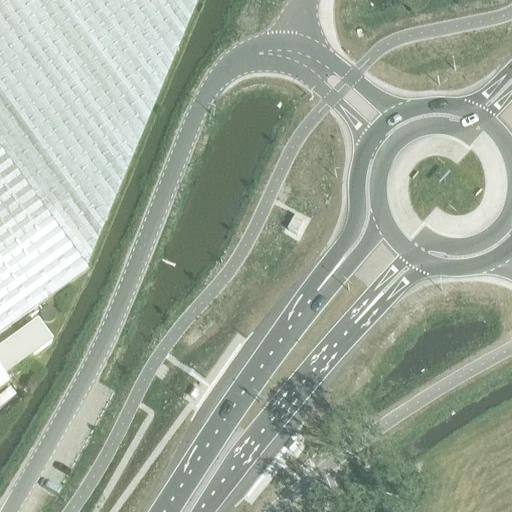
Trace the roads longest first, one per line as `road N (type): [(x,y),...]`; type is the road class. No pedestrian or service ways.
road 1 (unclassified): [(285,51),(256,51),(212,81),(101,340),(12,511)]
road 2 (primary): [(329,278),(161,511)]
road 3 (primary): [(204,511),(350,329)]
road 4 (primary): [(371,142),(362,161),(358,227),(329,278)]
road 5 (unclassified): [(396,119),(334,62),(285,51)]
road 6 (unclassified): [(285,51),(371,142)]
